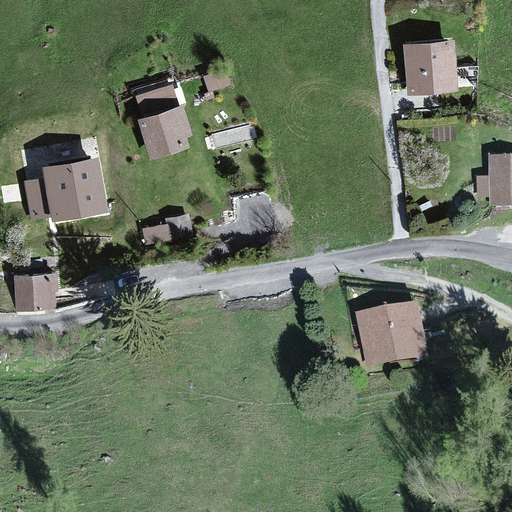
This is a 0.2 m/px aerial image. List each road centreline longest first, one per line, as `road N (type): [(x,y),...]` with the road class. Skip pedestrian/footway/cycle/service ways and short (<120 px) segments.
road 1 (residential): [(0,326),(402,247),(511,257)]
road 2 (track): [(340,260),(462,290),(511,316)]
